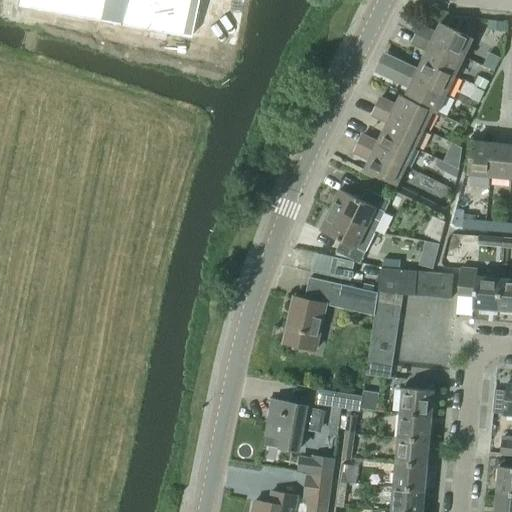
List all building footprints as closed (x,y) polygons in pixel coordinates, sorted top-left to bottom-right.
[(16,0),(13,18),(186,51),(195,0),(16,0)] [(488,21),(487,30),(505,32),(506,23),(488,21)] [(422,25),(417,35),(464,57),(473,38),(442,23),(437,32),(422,25)] [(455,76),(464,57),(417,35),(413,44),(428,51),(424,61),(455,76)] [(489,54),(483,67),(494,72),(500,59),(489,54)] [(455,76),(424,61),(419,70),(403,62),(398,71),(447,94),(455,76)] [(438,113),(438,112),(447,94),(398,71),(394,80),(410,88),(406,96),(406,97),(433,110),(433,111),(438,113)] [(485,91),(489,84),(479,78),(474,86),(485,91)] [(478,103),(484,92),(475,88),(470,99),(478,103)] [(433,110),(406,97),(406,96),(401,94),(396,105),(381,98),(376,107),(424,130),(433,111),(433,110)] [(415,148),(424,130),(376,107),(372,116),(387,123),(383,133),(415,148)] [(415,148),(383,133),(378,142),(363,134),(359,144),(406,167),(415,148)] [(491,176),(495,143),(473,141),(469,174),(491,176)] [(511,178),(511,145),(495,143),(491,176),(511,178)] [(397,187),(397,186),(406,167),(359,144),(354,153),(369,160),(364,171),(397,187)] [(438,160),(435,166),(440,171),(456,179),(459,170),(438,160)] [(339,190),(329,211),(375,233),(390,201),(366,190),(361,201),(339,190)] [(329,211),(319,231),(341,242),(336,253),(360,264),(366,252),(375,233),(329,211)] [(485,231),(486,229),(487,221),(464,219),(463,229),(485,231)] [(506,233),(507,223),(487,221),(486,229),(485,231),(506,233)] [(504,247),(505,239),(479,237),(479,245),(504,247)] [(425,242),(423,251),(436,255),(439,245),(425,242)] [(382,268),(379,291),(403,295),(415,296),(418,271),(405,270),(382,268)] [(498,311),(501,279),(478,277),(478,271),(460,269),(458,295),(474,297),(473,308),(498,311)] [(418,271),(415,296),(428,297),(430,272),(418,271)] [(430,272),(428,297),(439,298),(442,273),(430,272)] [(442,273),(439,298),(451,299),(454,275),(453,275),(442,273)] [(294,297),(284,344),(315,351),(326,304),(375,315),(377,303),(378,293),(373,292),(374,287),(364,284),(363,289),(309,277),(305,299),(294,297)] [(511,311),(511,280),(501,279),(498,311),(511,311)] [(378,293),(377,303),(401,307),(403,295),(379,291),(378,293)] [(377,303),(375,315),(399,319),(401,307),(377,303)] [(375,315),(373,327),(397,331),(399,319),(375,315)] [(373,327),(371,339),(395,343),(397,331),(373,327)] [(371,339),(369,351),(393,354),(395,343),(371,339)] [(369,351),(367,363),(392,367),(392,366),(393,354),(369,351)] [(367,363),(365,375),(390,379),(392,367),(367,363)] [(432,416),(434,391),(403,388),(401,413),(432,416)] [(315,405),(343,409),(359,412),(362,398),(317,390),(315,405)] [(376,412),(379,394),(371,392),(364,392),(361,409),(376,412)] [(267,435),(265,444),(282,447),(299,450),(307,406),(274,400),(267,435)] [(430,440),(432,416),(401,413),(398,438),(430,440)] [(355,434),(358,416),(347,415),(345,432),(355,434)] [(352,460),(355,434),(345,432),(341,459),(352,460)] [(427,466),(430,440),(398,438),(396,463),(427,466)] [(511,441),(502,441),(501,455),(511,456),(511,441)] [(334,462),(312,458),(312,459),(299,457),(297,472),(332,477),(334,462)] [(425,490),(427,466),(396,463),(394,488),(425,490)] [(347,484),(350,466),(342,465),(339,482),(347,484)] [(511,467),(500,466),(497,491),(511,492),(511,467)] [(344,508),(347,484),(339,482),(336,507),(344,508)] [(423,511),(425,490),(394,488),(391,511),(423,511)] [(511,511),(511,492),(497,491),(495,511),(511,511)] [(296,510),(298,497),(271,492),(269,504),(255,502),(253,511),(289,511),(290,508),(296,510)]
